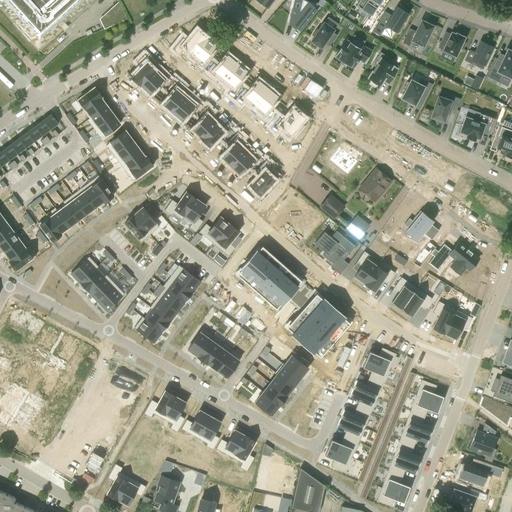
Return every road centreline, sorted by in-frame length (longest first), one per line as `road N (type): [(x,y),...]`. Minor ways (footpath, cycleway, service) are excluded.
road 1 (residential): [(371,314),(122,99),(100,62)]
road 2 (residential): [(106,333),(305,441),(371,314)]
road 3 (residential): [(218,0),(386,118),(511,186)]
road 4 (track): [(511,248),(478,236),(328,121)]
road 5 (residential): [(106,333),(36,479)]
road 6 (residential): [(417,511),(470,367)]
road 7 (residential): [(100,62),(205,0)]
